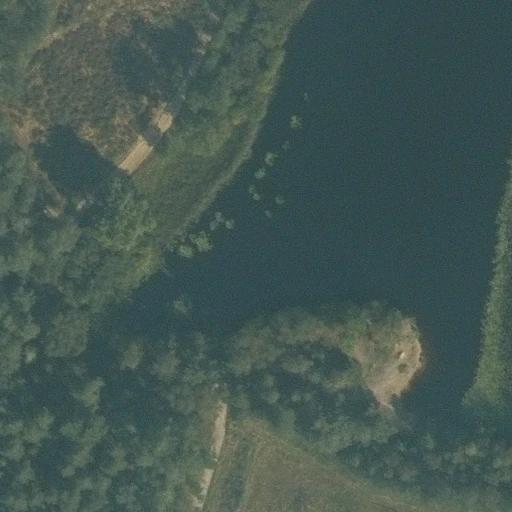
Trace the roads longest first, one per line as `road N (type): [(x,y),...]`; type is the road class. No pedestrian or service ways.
road 1 (track): [(58,218),(50,302),(55,323),(79,352),(135,370),(227,372)]
road 2 (track): [(58,218),(145,151),(223,0)]
road 3 (track): [(196,511),(227,372)]
